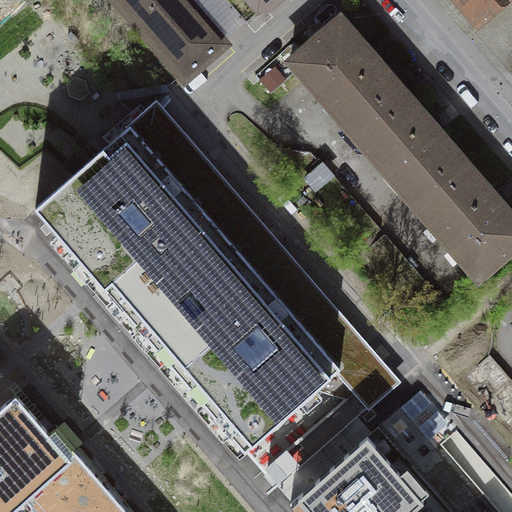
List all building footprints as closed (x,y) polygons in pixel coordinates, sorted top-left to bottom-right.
[(106,0),(181,87),(231,44),(224,37),(243,20),(225,0),(106,0)] [(243,0),(256,14),(260,11),(264,15),(281,0),(243,0)] [(511,0),(448,0),(454,6),(474,30),(509,0),(511,0)] [(294,60),(356,132),(403,92),(371,56),(340,20),(294,60)] [(356,132),(418,204),(465,164),(434,128),(403,92),(356,132)] [(245,450),(257,439),(261,444),(276,443),(276,445),(309,434),(348,401),(345,397),(345,396),(329,377),(340,368),(305,328),(242,256),(218,228),(239,209),(152,108),(84,166),(35,209),(147,338),(245,450)] [(479,274),(481,276),(511,248),(511,218),(496,200),(465,164),(418,204),(479,274)] [(15,394),(0,407),(0,511),(9,511),(25,498),(31,505),(31,511),(127,511),(113,495),(114,489),(106,487),(90,469),(92,463),(83,461),(75,451),(69,456),(15,394)] [(412,511),(424,501),(367,436),(290,502),(298,511),(412,511)]
